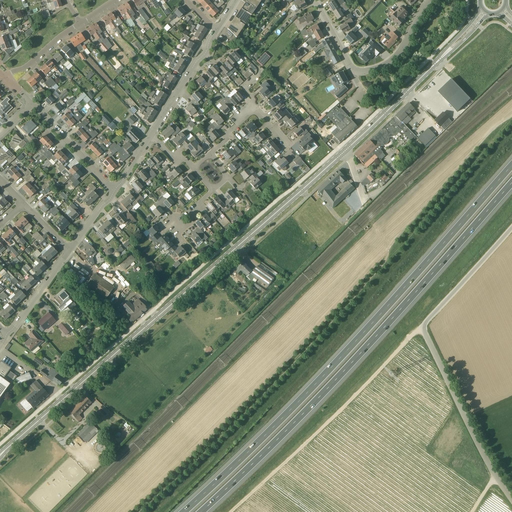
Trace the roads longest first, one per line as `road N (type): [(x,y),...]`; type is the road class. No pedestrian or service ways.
road 1 (track): [(511,117),(270,388),(137,511)]
road 2 (motorway): [(511,165),(344,353),(183,511)]
road 3 (secondary): [(0,455),(343,153)]
road 4 (motorway): [(201,511),(353,361),(511,183)]
road 5 (unclassified): [(511,502),(422,328),(511,229)]
road 6 (track): [(422,328),(233,511)]
road 7 (residential): [(429,0),(399,53),(368,71),(350,67),(313,0)]
road 8 (secondary): [(343,153),(436,62)]
road 9 (residential): [(149,136),(215,31)]
road 10 (residential): [(115,190),(28,105)]
